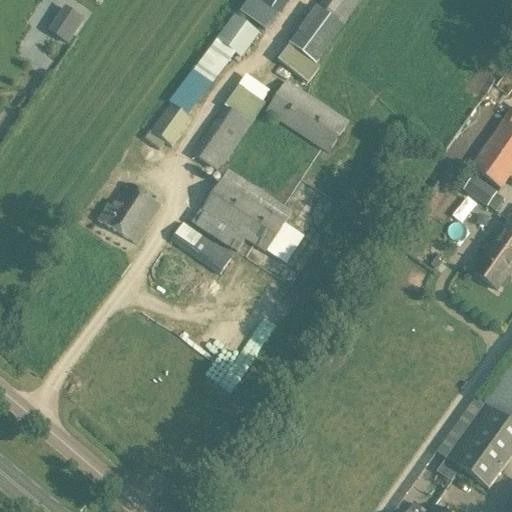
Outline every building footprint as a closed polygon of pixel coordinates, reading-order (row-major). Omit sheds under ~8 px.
[(249,0),(240,15),(265,32),(276,15),(253,0),(249,0)] [(315,7),(287,46),(276,61),(303,81),(342,28),(342,27),(361,0),(322,0),(316,8),(315,7)] [(66,44),(82,21),(65,10),(50,33),(66,44)] [(258,34),(234,16),(215,42),(240,59),(258,34)] [(347,123),(285,81),(265,113),(328,155),(347,123)] [(191,121),(169,105),(145,141),(160,152),(165,144),(171,148),(191,121)] [(224,109),(192,156),(218,173),(222,167),(249,127),(224,109)] [(469,169),(500,191),(511,173),(511,127),(502,121),(469,169)] [(291,212),(227,171),(200,212),(203,214),(194,227),(236,255),(244,241),(265,254),(265,253),(285,266),(303,238),(283,225),(291,212)] [(499,194),(475,178),(465,192),(489,209),(499,194)] [(160,206),(126,185),(112,208),(107,206),(98,221),(135,245),(160,206)] [(511,273),(511,224),(506,220),(480,256),(483,258),(471,275),(496,294),(506,279),(508,279),(511,273)] [(231,258),(183,224),(170,242),(219,275),(231,258)] [(210,381),(233,392),(250,356),(227,345),(210,381)] [(511,364),(483,406),(511,426),(511,364)] [(511,426),(483,406),(444,460),(488,492),(511,457),(511,426)]
